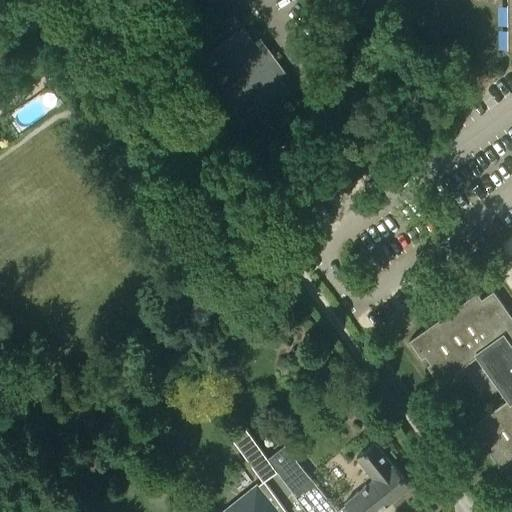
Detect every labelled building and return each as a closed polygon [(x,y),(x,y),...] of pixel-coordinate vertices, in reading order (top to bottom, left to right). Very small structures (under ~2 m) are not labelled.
[(511,0),(334,0),(334,1),(356,13),(362,0),(507,0),(508,52),(511,52),(511,0)] [(274,54),(266,43),(259,48),(244,27),(205,55),(211,64),(221,56),(238,80),(274,54)] [(238,80),(256,103),(245,111),(251,120),(290,91),(275,70),(281,65),(274,54),(238,80)] [(511,252),(511,233),(500,243),(508,255),(511,252)] [(509,312),(493,290),(482,298),(477,291),(409,340),(422,358),(425,355),(430,362),(427,365),(440,382),(480,354),(511,397),(470,425),(483,443),(486,441),(491,448),(488,450),(500,468),(511,459),(511,325),(504,315),(509,312)] [(82,428),(87,433),(103,421),(98,415),(90,415),(83,420),(82,428)] [(277,471),(267,457),(242,423),(228,433),(263,481),(277,471)] [(267,457),(277,471),(307,511),(351,511),(352,511),(377,511),(411,485),(393,463),(393,464),(375,442),(356,457),(374,479),(345,503),(337,509),(284,443),(267,457)] [(226,510),(223,511),(286,511),(268,486),(261,492),(256,486),(226,510)]
